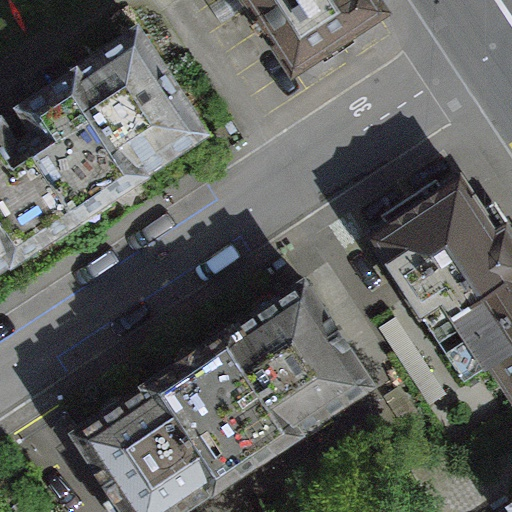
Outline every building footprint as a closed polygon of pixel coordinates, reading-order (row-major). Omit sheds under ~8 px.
[(374,0),(234,0),(294,89),(391,24),(374,0)] [(152,155),(214,112),(142,8),(80,51),(152,155)] [(80,51),(19,94),(92,197),(152,155),(80,51)] [(19,94),(0,106),(0,207),(26,244),(92,197),(19,94)] [(511,217),(469,151),(356,223),(415,313),(443,295),(451,307),(511,268),(511,217)] [(0,262),(26,244),(0,207),(0,262)] [(312,243),(236,295),(320,418),(396,366),(312,243)] [(511,268),(451,307),(511,401),(511,268)] [(320,418),(236,295),(155,349),(238,472),(320,418)] [(76,402),(150,511),(179,511),(238,472),(155,349),(76,402)]
